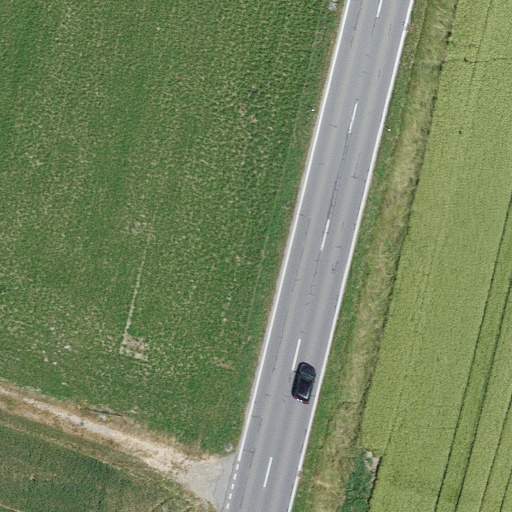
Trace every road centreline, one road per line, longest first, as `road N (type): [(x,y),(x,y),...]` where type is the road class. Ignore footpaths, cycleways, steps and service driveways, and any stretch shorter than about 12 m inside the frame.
road 1 (primary): [(381,0),(258,511)]
road 2 (track): [(0,373),(135,417),(250,511)]
